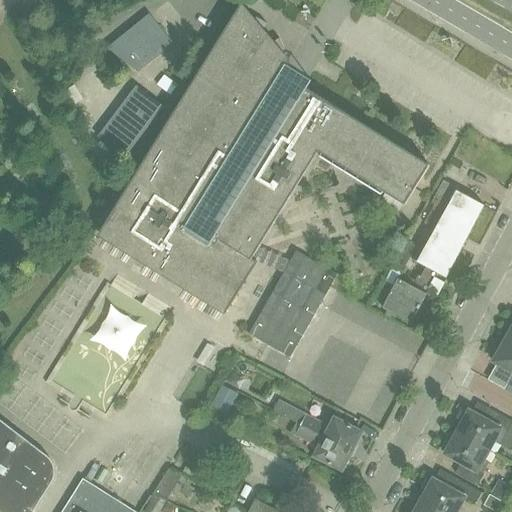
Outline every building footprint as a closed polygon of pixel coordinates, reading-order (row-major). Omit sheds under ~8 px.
[(241,5),(100,231),(97,236),(225,315),(257,262),(252,259),(261,245),(318,151),(405,205),(422,178),(421,178),(429,165),(298,84),(300,80),(290,74),(287,78),(282,75),(287,66),(288,64),(289,62),(289,60),(288,58),(287,57),(282,51),(285,49),(279,38),(274,41),(264,29),(267,24),(256,17),(255,19),(242,3),(240,4),(241,5)] [(119,54),(116,52),(116,53),(141,68),(171,44),(149,16),(137,26),(137,25),(129,31),(133,36),(119,54)] [(155,85),(169,95),(176,85),(163,75),(155,85)] [(83,99),(74,83),(64,89),(70,98),(74,104),(83,99)] [(136,88),(116,116),(98,140),(122,158),(161,107),(136,88)] [(435,230),(437,226),(466,241),(484,207),(457,192),(459,190),(445,181),(431,203),(435,205),(424,223),(435,230)] [(446,280),(466,241),(437,226),(435,230),(421,256),(417,254),(412,262),(446,280)] [(392,266),(402,271),(416,246),(406,241),(392,266)] [(296,251),(291,261),(285,271),(249,334),(291,357),(338,274),(296,251)] [(46,382),(72,398),(68,404),(68,406),(68,408),(69,409),(70,411),(72,411),(73,412),(75,412),(77,411),(78,410),(78,409),(82,405),(107,420),(169,320),(165,318),(171,308),(117,274),(111,285),(107,283),(46,382)] [(426,295),(398,280),(392,276),(388,284),(394,287),(382,309),(411,324),(426,295)] [(511,376),(508,384),(511,386),(511,343),(506,339),(500,349),(496,347),(490,357),(494,359),(493,362),(511,372),(511,376)] [(219,389),(211,405),(227,413),(235,397),(219,389)] [(273,411),(297,424),(352,453),(357,444),(360,444),(363,438),(361,436),(362,433),(334,418),(329,427),(278,401),(273,411)] [(485,419),(472,412),(469,410),(468,412),(463,410),(458,420),(462,423),(457,432),(489,450),(494,441),(500,444),(511,423),(511,421),(491,410),(485,419)] [(0,511),(33,511),(52,483),(54,478),(55,473),(55,468),(53,464),(51,459),(47,456),(5,424),(0,419),(0,511)] [(348,461),(352,453),(297,424),(292,434),(318,448),(313,457),(342,472),(344,468),(346,468),(349,463),(348,461)] [(489,462),(484,459),(489,450),(457,432),(452,441),(447,439),(442,449),(446,452),(445,454),(461,463),(456,473),(477,485),(484,474),(482,473),(489,462)] [(185,466),(182,473),(191,478),(195,471),(185,466)] [(153,495),(166,502),(181,476),(169,468),(153,495)] [(427,479),(422,489),(426,491),(421,501),(441,511),(456,511),(465,498),(475,504),(481,493),(455,478),(449,488),(433,479),(432,481),(427,479)] [(62,511),(136,511),(83,479),(62,511)] [(495,511),(497,511),(503,502),(489,494),(483,505),(495,511)] [(146,511),(160,511),(166,502),(153,495),(143,510),(146,511)] [(441,511),(421,501),(416,510),(411,508),(408,511),(441,511)] [(250,511),(274,511),(256,502),(250,511)]
